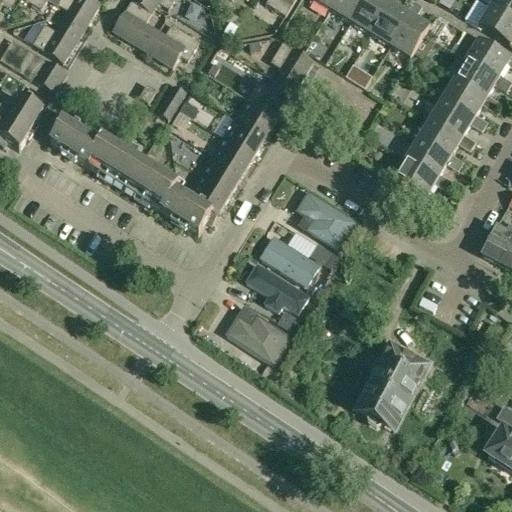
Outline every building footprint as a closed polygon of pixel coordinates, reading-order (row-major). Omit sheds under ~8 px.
[(24,0),(22,3),(41,14),(48,3),(58,10),(63,0),(24,0)] [(100,8),(87,0),(63,0),(58,10),(68,16),(62,26),(82,38),(100,8)] [(158,7),(168,14),(177,0),(135,0),(131,6),(151,19),(158,7)] [(285,20),(297,0),(270,0),(265,8),(285,20)] [(310,0),(310,2),(330,14),(338,0),(310,0)] [(338,0),(330,14),(350,26),(366,0),(338,0)] [(386,5),(378,0),(366,0),(350,26),(370,38),(389,7),(386,5)] [(406,17),(395,10),(401,0),(388,0),(386,5),(389,7),(370,38),(390,51),(409,19),(406,17)] [(442,0),(439,6),(449,12),(456,0),(442,0)] [(511,0),(496,0),(490,11),(511,24),(511,0)] [(410,63),(425,39),(430,31),(415,22),(422,11),(413,5),(406,17),(409,19),(390,51),(410,63)] [(145,28),(151,19),(131,6),(113,36),(143,54),(155,34),(145,28)] [(509,51),(511,46),(511,24),(490,11),(477,31),(509,51)] [(231,40),(237,29),(230,25),(223,35),(231,40)] [(32,49),(63,68),(82,38),(62,26),(56,35),(45,29),(32,49)] [(165,40),(155,34),(143,54),(173,73),(180,61),(187,65),(199,47),(171,29),(165,40)] [(439,37),(430,31),(425,39),(434,45),(439,37)] [(0,64),(54,98),(67,78),(13,44),(0,64)] [(267,60),(265,44),(252,46),(254,62),(267,60)] [(497,85),(500,80),(506,70),(511,73),(511,60),(509,64),(478,44),(465,65),(497,85)] [(313,66),(282,47),(270,67),(281,73),(274,84),(295,96),(313,66)] [(485,104),(488,100),(494,90),(506,97),(511,87),(500,80),(497,85),(465,65),(453,85),(485,104)] [(214,68),(208,79),(215,83),(222,72),(214,68)] [(365,93),(372,80),(365,76),(357,88),(365,93)] [(258,86),(247,104),(278,124),(295,96),(274,84),(269,93),(258,86)] [(473,124),(476,120),(482,109),(494,117),(500,107),(488,100),(485,104),(453,85),(442,104),(473,124)] [(138,102),(148,108),(156,95),(147,89),(138,102)] [(186,98),(174,90),(157,118),(169,125),(186,98)] [(22,103),(13,117),(35,130),(43,117),(22,103)] [(247,104),(235,123),(266,142),(278,124),(247,104)] [(464,140),(470,129),(482,136),(487,126),(476,120),(473,124),(442,104),(429,125),(461,144),(464,140)] [(185,106),(180,115),(193,123),(199,114),(185,106)] [(0,128),(9,114),(0,108),(0,128)] [(13,117),(6,129),(27,142),(35,130),(13,117)] [(55,139),(49,148),(199,240),(206,228),(212,231),(217,222),(175,195),(177,191),(165,184),(169,179),(153,169),(150,174),(140,168),(130,162),(133,157),(117,147),(114,152),(102,145),(100,150),(74,133),(77,128),(61,118),(50,136),(55,139)] [(254,161),(266,142),(235,123),(223,142),(254,161)] [(476,147),(464,140),(461,144),(429,125),(417,145),(449,164),(452,159),(458,149),(470,156),(476,147)] [(6,129),(0,137),(0,150),(4,153),(7,148),(19,155),(27,142),(6,129)] [(223,142),(212,161),(243,180),(254,161),(223,142)] [(138,149),(131,145),(126,152),(134,157),(138,149)] [(437,184),(440,179),(446,169),(458,176),(464,167),(452,159),(449,164),(417,145),(405,165),(437,184)] [(231,199),(243,180),(212,161),(200,180),(231,199)] [(393,184),(425,204),(434,189),(446,196),(452,187),(440,179),(437,184),(405,165),(393,184)] [(219,218),(231,199),(200,180),(188,198),(219,218)] [(307,197),(294,217),(307,225),(302,233),(321,245),(325,239),(342,249),(355,228),(307,197)] [(505,235),(496,230),(481,259),(498,268),(511,241),(511,226),(510,226),(505,235)] [(511,241),(498,268),(511,275),(511,241)] [(272,242),(259,264),(304,291),(317,270),(272,242)] [(310,261),(325,270),(333,259),(317,249),(310,261)] [(256,271),(244,289),(269,305),(265,311),(277,319),(282,312),(298,322),(309,304),(256,271)] [(293,337),(300,325),(285,316),(281,321),(277,328),(293,338),(293,337)] [(248,330),(235,322),(223,340),(271,370),(288,343),(254,321),(248,330)] [(511,343),(503,354),(511,362),(511,343)] [(430,369),(392,350),(355,417),(368,422),(369,428),(376,432),(383,430),(394,437),(430,369)] [(511,476),(511,439),(502,433),(485,459),(511,476)]
